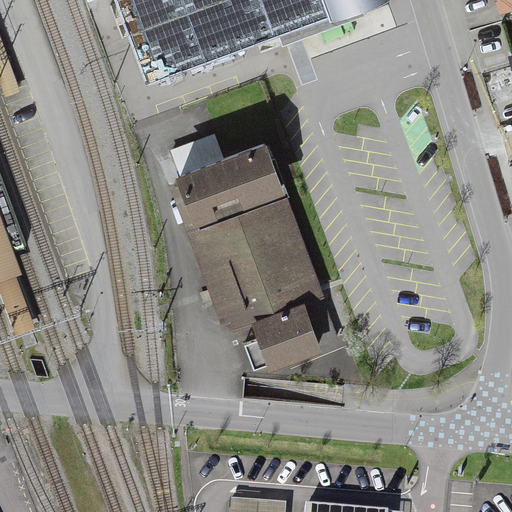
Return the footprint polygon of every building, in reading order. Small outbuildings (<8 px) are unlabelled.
[(367,0),(115,0),(145,81),(367,0)] [(511,0),(498,0),(502,14),(511,11),(511,0)] [(0,78),(6,96),(21,90),(0,32),(0,78)] [(176,172),(185,196),(175,199),(221,326),(231,323),(235,332),(252,326),(257,340),(246,344),(256,372),(339,342),(266,139),(176,172)] [(0,280),(19,274),(0,220),(0,280)] [(230,502),(229,511),(282,511),(282,506),(230,502)]
